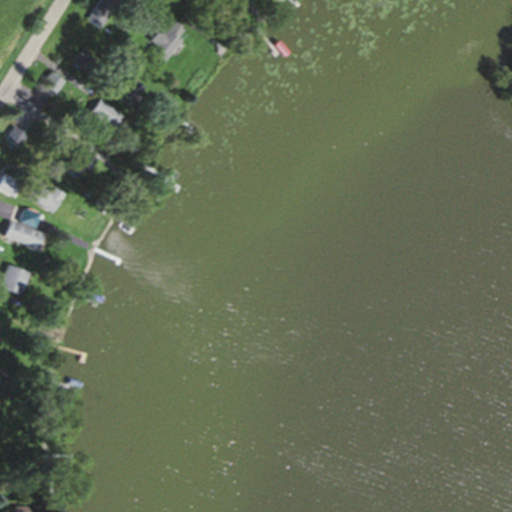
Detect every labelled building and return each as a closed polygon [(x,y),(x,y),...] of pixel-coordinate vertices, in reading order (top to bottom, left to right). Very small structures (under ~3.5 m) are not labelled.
[(187,34),(172,23),(141,65),(156,77),(187,34)] [(56,100),(65,86),(52,77),(43,91),(56,100)] [(87,122),(109,137),(122,119),(100,104),(87,122)] [(65,174),(79,181),(93,155),(79,148),(65,174)] [(0,183),(0,193),(10,200),(18,187),(4,178),(0,183)] [(54,191),(50,196),(39,187),(29,200),(51,217),(64,199),(54,191)] [(10,224),(4,240),(37,253),(43,237),(36,234),(42,218),(23,211),(17,227),(10,224)] [(0,292),(20,299),(28,275),(8,268),(0,289),(0,292)]
